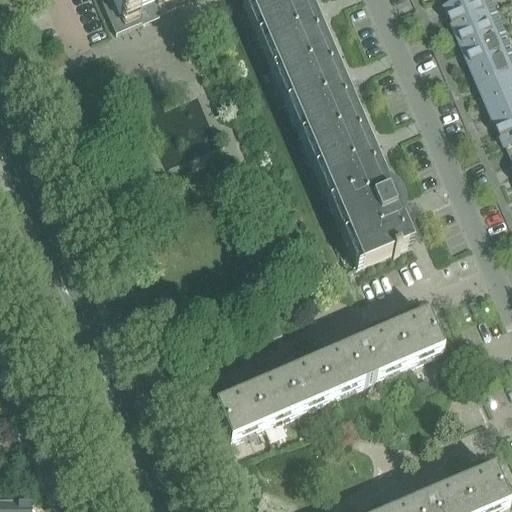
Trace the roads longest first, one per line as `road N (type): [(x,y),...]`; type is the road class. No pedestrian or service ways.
road 1 (tertiary): [(167,511),(0,117)]
road 2 (residential): [(511,321),(377,0)]
road 3 (tertiary): [(0,200),(136,511)]
road 4 (residential): [(73,511),(0,343)]
